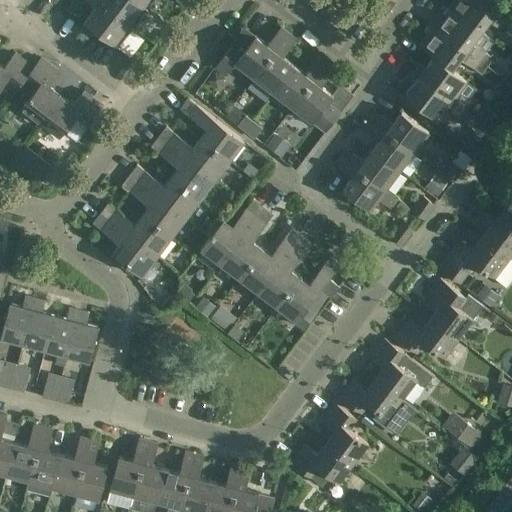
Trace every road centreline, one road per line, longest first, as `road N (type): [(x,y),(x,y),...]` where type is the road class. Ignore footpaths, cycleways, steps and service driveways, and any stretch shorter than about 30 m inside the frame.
road 1 (residential): [(95,422),(238,448),(266,443),(398,269)]
road 2 (residential): [(398,269),(295,189),(367,102),(362,79)]
road 3 (residential): [(95,422),(116,306),(111,288),(61,239),(58,213)]
road 4 (residential): [(132,119),(8,26)]
road 5 (residential): [(227,0),(132,119)]
road 6 (residential): [(362,79),(265,0)]
road 7 (residential): [(132,119),(58,213)]
